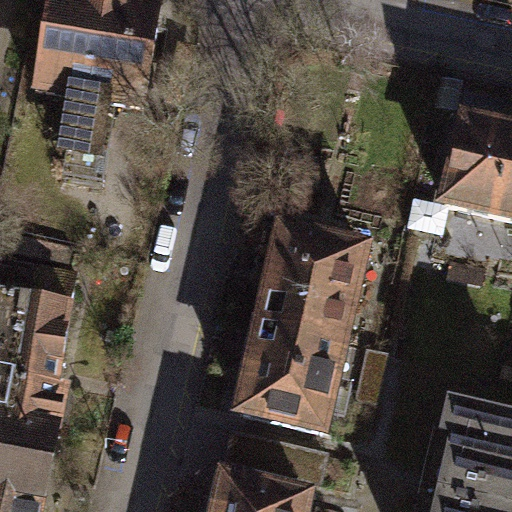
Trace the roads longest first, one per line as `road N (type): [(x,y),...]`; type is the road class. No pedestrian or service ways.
road 1 (residential): [(129,511),(248,0)]
road 2 (residential): [(326,0),(511,44)]
